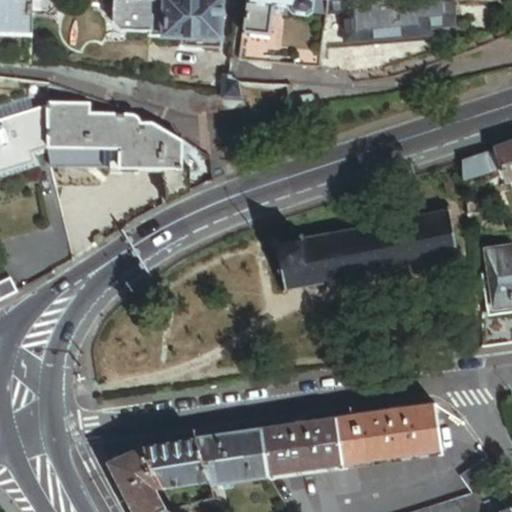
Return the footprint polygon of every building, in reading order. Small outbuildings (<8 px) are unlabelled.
[(31,16),(31,0),(0,0),(0,35),(31,36),(31,16)] [(52,16),(53,0),(31,0),(31,16),(52,17),(52,16)] [(152,0),(147,0),(113,0),(113,26),(120,30),(149,32),(149,36),(185,37),(220,39),(221,0),(152,0)] [(246,0),(242,31),(269,35),(273,6),(288,8),(291,13),(305,15),(310,12),(312,0),(246,0)] [(328,2),(321,52),(344,51),(343,43),(341,2),(328,2)] [(452,4),(341,2),(343,43),(429,38),(429,31),(453,29),(452,4)] [(459,28),(453,29),(429,31),(429,38),(430,45),(435,45),(460,34),(459,28)] [(238,60),(265,62),(269,35),(242,31),(239,57),(238,60)] [(220,48),(220,39),(185,37),(185,46),(220,48)] [(344,51),(430,45),(429,38),(343,43),(344,51)] [(360,74),(383,69),(382,55),(360,58),(352,58),(350,74),(360,74)] [(352,58),(320,57),(319,68),(350,74),(352,58)] [(234,82),(227,82),(223,100),(240,103),(235,83),(234,82)] [(87,103),(44,105),(44,108),(46,150),(119,153),(118,169),(160,170),(182,170),(180,140),(151,124),(138,124),(137,119),(135,117),(128,113),(87,114),(87,103)] [(44,108),(0,116),(0,158),(31,153),(35,152),(46,150),(44,108)] [(267,118),(248,121),(251,136),(253,138),(256,139),(269,135),(270,134),(271,133),(267,118)] [(496,150),(507,182),(508,182),(511,189),(511,188),(511,143),(497,150),(496,150)] [(496,150),(491,151),(497,170),(502,168),(496,150)] [(491,151),(485,153),(465,160),(465,173),(466,180),(497,170),(491,151)] [(0,174),(38,167),(35,152),(31,153),(33,163),(0,168),(0,174)] [(0,168),(33,163),(31,153),(0,158),(0,168)] [(165,205),(187,194),(187,171),(182,170),(160,170),(165,205)] [(466,180),(465,173),(445,179),(448,193),(466,190),(466,180)] [(272,241),(279,245),(283,265),(278,269),(281,273),(284,271),(286,284),(284,286),(288,289),(291,285),(308,282),(309,286),(314,285),(313,281),(328,278),(329,282),(334,281),(333,277),(348,274),(349,278),(354,277),(353,273),(368,270),(368,274),(374,273),(373,270),(412,262),(413,265),(418,264),(417,261),(434,258),(435,261),(440,260),(439,257),(455,253),(458,256),(461,253),(458,250),(451,210),(451,206),(447,205),(447,208),(426,212),(425,209),(421,210),(421,213),(382,221),(382,218),(378,219),(378,221),(329,232),(328,229),(324,230),(324,233),(306,236),(308,234),(303,232),(300,238),(284,240),(276,235),(272,241)] [(511,309),(511,256),(511,249),(510,245),(485,247),(488,270),(480,271),(486,314),(510,310),(511,309)] [(9,278),(0,282),(0,300),(17,292),(9,278)] [(481,315),(481,348),(511,343),(511,325),(510,310),(486,314),(481,315)] [(332,419),(261,429),(267,476),(272,476),(443,453),(435,403),(332,419)] [(267,476),(261,429),(195,439),(208,482),(209,485),(267,476)] [(208,482),(195,439),(143,447),(153,474),(155,474),(163,488),(208,482)] [(153,474),(143,447),(109,466),(133,511),(162,511),(166,510),(162,501),(156,490),(160,487),(153,474)] [(497,470),(488,456),(461,475),(471,489),(487,477),(497,470)] [(478,511),(481,504),(474,493),(413,511),(478,511)]
